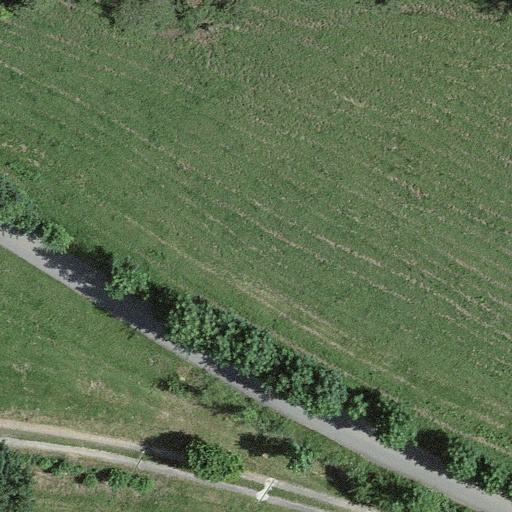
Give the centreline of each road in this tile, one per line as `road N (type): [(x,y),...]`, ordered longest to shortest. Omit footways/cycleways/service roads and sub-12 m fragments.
road 1 (unclassified): [(511,511),(0,231)]
road 2 (track): [(0,447),(85,456),(335,511)]
